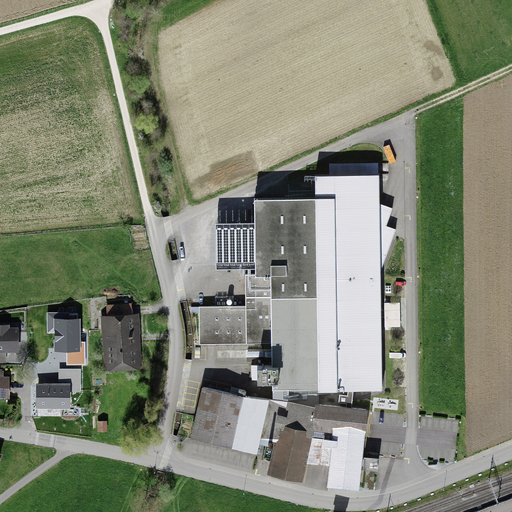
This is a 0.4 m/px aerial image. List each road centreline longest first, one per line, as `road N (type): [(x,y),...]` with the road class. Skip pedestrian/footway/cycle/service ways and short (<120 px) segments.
road 1 (residential): [(511,451),(411,495),(347,507),(74,445)]
road 2 (track): [(98,3),(153,233)]
